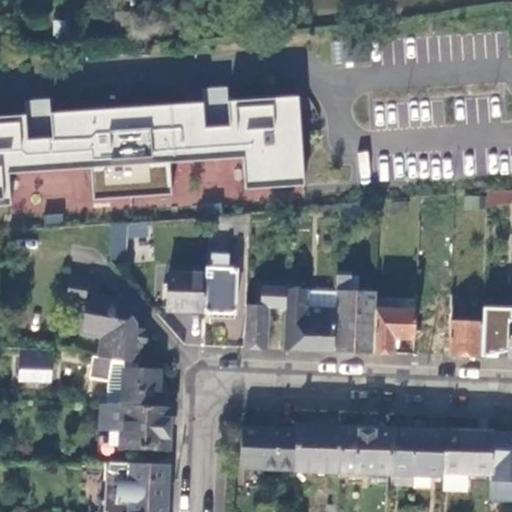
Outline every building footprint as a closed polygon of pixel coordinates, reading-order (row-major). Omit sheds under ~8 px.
[(0,117),(0,207),(9,207),(8,174),(90,169),(92,201),(170,195),(168,163),(242,158),(243,190),(303,186),(297,97),(226,102),(225,88),(201,90),(202,104),(48,114),(48,100),(23,101),(23,116),(0,117)] [(511,192),(485,194),(485,204),(485,206),(511,203),(511,192)] [(460,195),(461,206),(469,206),(469,204),(485,204),(485,194),(460,195)] [(451,212),(450,196),(416,198),(415,213),(451,212)] [(378,215),(379,204),(338,207),(338,217),(378,215)] [(248,237),(249,215),(229,216),(228,232),(238,232),(237,237),(248,237)] [(229,216),(208,218),(208,231),(228,232),(229,216)] [(125,262),(127,224),(111,226),(109,261),(125,262)] [(211,267),(207,267),(206,273),(205,313),(235,314),(237,269),(226,268),(227,256),(212,255),(211,267)] [(205,313),(206,273),(168,272),(167,311),(205,313)] [(125,361),(138,363),(143,330),(138,330),(139,326),(129,308),(119,308),(120,300),(97,296),(100,279),(71,273),(66,303),(85,307),(81,333),(101,338),(98,356),(125,361)] [(286,290),(286,288),(261,287),(261,307),(252,307),(246,306),(244,347),(266,348),(267,333),(272,333),(273,317),(268,317),(268,307),(285,307),(286,290)] [(306,291),(286,290),(285,307),(284,349),(333,351),(335,309),(305,309),(306,291)] [(336,292),(336,291),(306,291),(305,309),(335,309),(336,292)] [(375,297),(375,294),(336,292),(335,309),(333,351),(373,353),(375,309),(375,297)] [(449,321),(449,294),(414,294),(414,298),(414,311),(414,332),(440,332),(448,332),(449,321)] [(414,311),(414,298),(375,297),(375,309),(414,311)] [(414,338),(414,332),(414,311),(375,309),(373,353),(394,354),(395,338),(414,338)] [(498,314),(483,314),(483,322),(483,326),(498,326),(498,314)] [(448,356),(482,357),(483,326),(483,322),(481,322),(476,322),(449,321),(448,332),(448,356)] [(509,340),(510,321),(500,321),(499,339),(509,340)] [(439,356),(448,356),(448,332),(440,332),(439,356)] [(52,350),(20,347),(19,379),(51,381),(52,350)] [(89,377),(108,380),(107,404),(122,405),(159,406),(160,369),(124,368),(125,361),(98,356),(93,355),(89,377)] [(100,430),(120,431),(122,405),(107,404),(101,404),(100,430)] [(169,449),(171,406),(159,406),(122,405),(120,431),(119,447),(169,449)] [(341,426),(296,424),(296,428),(294,468),(294,473),(339,474),(341,426)] [(294,468),(296,428),(243,426),(241,467),(294,468)] [(393,429),(341,426),(339,474),(392,476),(393,429)] [(444,431),(393,429),(392,476),(442,477),(442,474),(444,431)] [(492,476),(493,433),(444,431),(442,474),(492,476)] [(511,433),(493,433),(492,476),(491,482),(511,482),(511,433)] [(106,461),(104,500),(99,500),(98,511),(166,511),(168,463),(106,461)]
